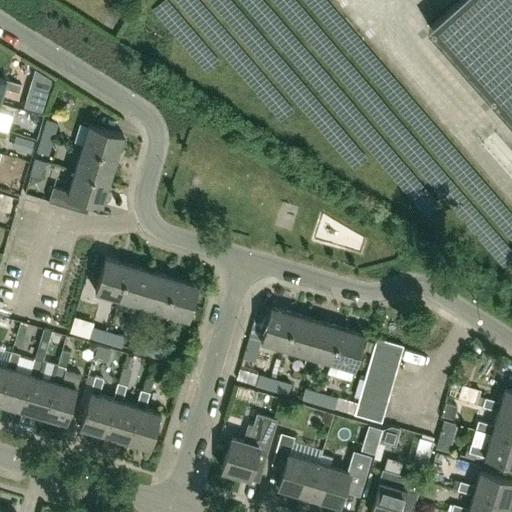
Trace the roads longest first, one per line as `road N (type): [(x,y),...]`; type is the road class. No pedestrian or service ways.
road 1 (residential): [(240,258),(150,228),(140,198),(154,126),(0,30)]
road 2 (residential): [(511,346),(420,285),(373,294),(240,258)]
road 3 (residential): [(167,507),(240,258)]
road 4 (residential): [(167,507),(0,458)]
road 5 (unknown): [(388,0),(400,42),(484,141)]
